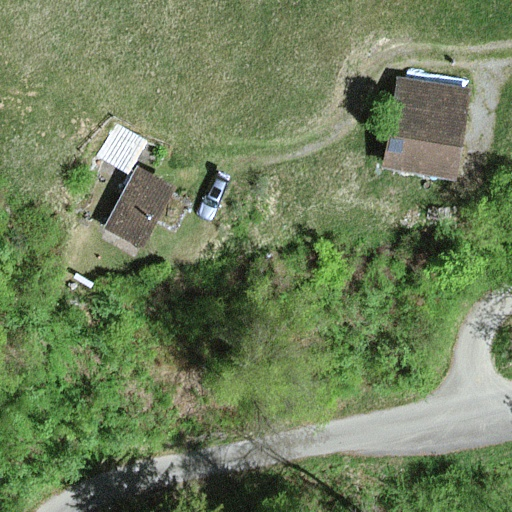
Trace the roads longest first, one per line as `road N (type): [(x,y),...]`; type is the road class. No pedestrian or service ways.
road 1 (track): [(78,511),(149,471),(511,409)]
road 2 (track): [(465,418),(472,346),(511,303)]
